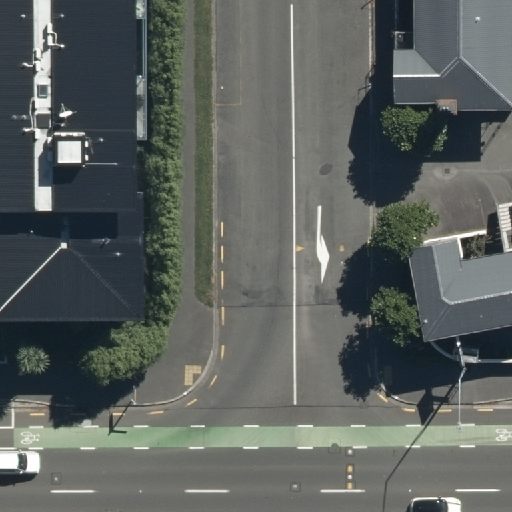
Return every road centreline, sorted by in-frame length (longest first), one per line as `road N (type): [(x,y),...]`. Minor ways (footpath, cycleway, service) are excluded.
road 1 (unclassified): [(293,505),(291,0)]
road 2 (primary): [(0,507),(293,505)]
road 3 (primary): [(293,505),(511,504)]
